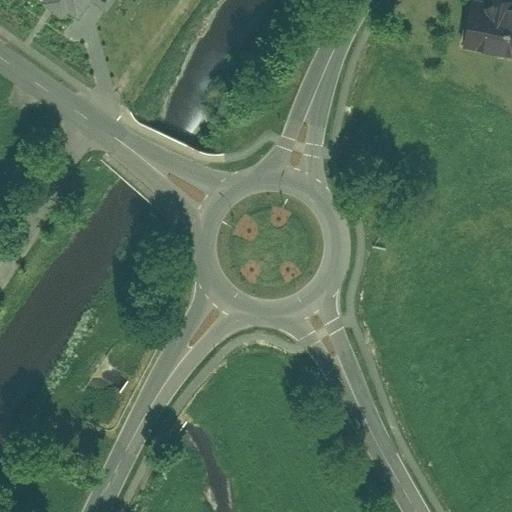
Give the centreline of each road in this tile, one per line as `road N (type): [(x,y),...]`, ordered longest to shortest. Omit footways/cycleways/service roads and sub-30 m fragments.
road 1 (tertiary): [(225,302),(186,348),(95,511)]
road 2 (tertiary): [(310,305),(414,511)]
road 3 (tertiary): [(360,0),(338,35),(297,180)]
road 4 (residential): [(0,273),(87,116)]
road 5 (tertiary): [(87,116),(215,199)]
road 6 (tertiary): [(310,305),(338,267),(341,246),(329,206),(297,180)]
